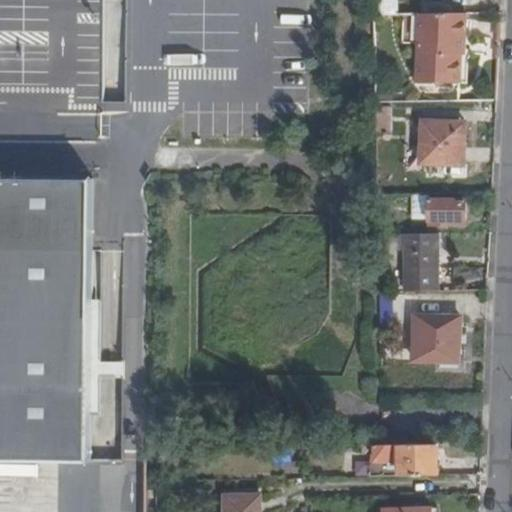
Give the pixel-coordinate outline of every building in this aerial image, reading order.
[(380,0),(379,14),(399,15),(399,0),(380,0)] [(468,13),(421,14),(418,81),(462,83),(463,54),(463,46),(466,46),(468,13)] [(392,107),(376,107),(377,131),(391,131),(392,107)] [(467,122),(424,121),(423,163),(465,165),(467,122)] [(0,176),(0,457),(92,458),(92,450),(92,440),(93,177),(0,176)] [(430,194),(412,194),(413,219),(430,219),(430,199),(430,194)] [(468,199),(430,199),(430,219),(430,227),(465,226),(465,221),(468,221),(468,199)] [(440,234),(405,235),(405,249),(408,249),(408,292),(440,291),(440,234)] [(461,317),(418,316),(416,361),(459,362),(461,317)] [(170,435),(155,436),(155,450),(156,469),(171,468),(170,435)] [(438,445),(376,446),(377,477),(440,475),(439,455),(438,455),(438,445)] [(262,511),(262,496),(227,496),(226,511),(262,511)]
